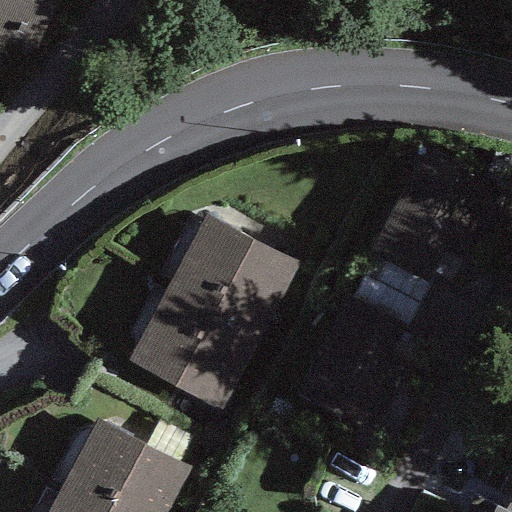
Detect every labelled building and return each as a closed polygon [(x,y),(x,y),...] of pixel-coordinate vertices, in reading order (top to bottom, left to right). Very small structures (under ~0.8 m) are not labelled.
[(0,0),(0,39),(6,26),(38,39),(54,0),(0,0)] [(500,185),(420,144),(368,245),(427,275),(442,246),(463,257),(500,185)] [(297,255),(208,208),(132,350),(221,397),(297,255)] [(405,319),(347,288),(296,385),(374,429),(410,361),(390,351),(405,319)] [(154,511),(182,465),(97,415),(39,511),(154,511)]
